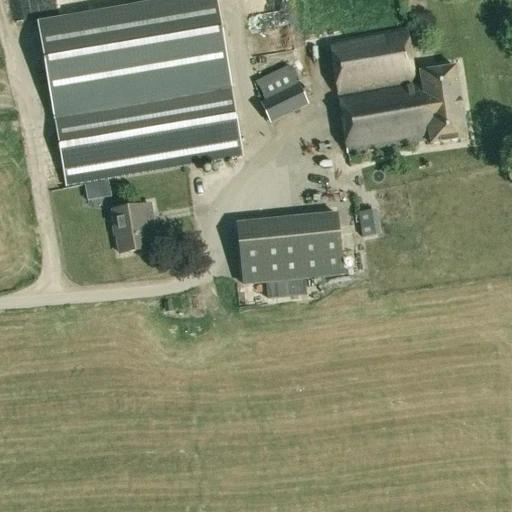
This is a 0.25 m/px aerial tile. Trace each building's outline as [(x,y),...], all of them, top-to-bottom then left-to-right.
[(243,159),(217,2),(216,0),(177,0),(40,23),(41,31),(67,188),(243,159)] [(338,96),(415,82),(408,31),(330,46),(338,96)] [(256,82),(265,102),(260,104),(260,105),(270,124),(308,106),(288,67),(256,82)] [(422,85),(430,142),(431,145),(466,139),(455,68),(420,74),(422,85)] [(347,155),(430,142),(422,85),(339,99),(347,155)] [(150,206),(113,212),(120,255),(149,250),(145,221),(153,220),(150,206)]
